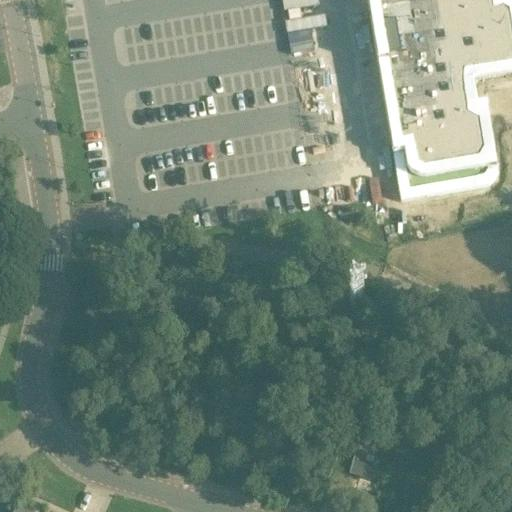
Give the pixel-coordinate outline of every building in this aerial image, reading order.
[(385,41),(381,41),(407,195),(481,183),(483,182),(484,182),(485,180),(486,179),(487,177),(488,176),(488,174),(488,173),(480,123),(479,122),(479,121),(478,119),(476,118),(475,117),(473,117),(471,117),(468,117),(462,78),(504,71),(505,79),(511,78),(511,0),(389,0),(394,29),(384,31),(385,41)] [(70,11),(71,34),(85,34),(83,11),(70,11)] [(187,40),(177,15),(153,26),(164,50),(187,40)] [(81,80),(93,79),(90,51),(77,52),(81,80)] [(217,88),(219,123),(273,120),(271,85),(217,88)] [(349,321),(337,318),(335,328),(347,331),(349,321)] [(372,482),(376,467),(372,465),(373,460),(356,455),(350,475),(372,482)]
